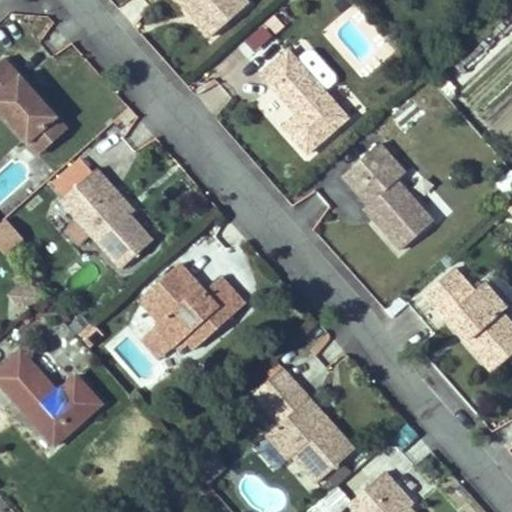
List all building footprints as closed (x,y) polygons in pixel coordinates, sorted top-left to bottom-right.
[(178,0),(207,31),(240,0),(178,0)] [(257,55),(273,34),(258,23),(243,44),(257,55)] [(351,117),(291,50),(264,74),(300,114),(286,126),(310,153),(351,117)] [(0,63),(0,116),(28,147),(57,119),(2,61),(0,63)] [(57,119),(28,147),(38,158),(68,131),(57,119)] [(377,218),(404,248),(436,220),(400,180),(408,173),(382,143),(346,175),(371,204),(381,214),(377,218)] [(93,237),(124,270),(154,242),(130,216),(110,195),(115,191),(96,171),(62,204),(79,222),(82,226),(93,237)] [(135,212),(115,191),(110,195),(130,216),(135,212)] [(381,214),(371,204),(368,207),(377,218),(381,214)] [(82,226),(79,222),(67,233),(81,249),(93,237),(82,226)] [(221,312),(231,322),(247,307),(223,280),(207,295),(181,267),(141,303),(162,325),(157,330),(177,351),(188,341),(198,352),(213,338),(203,327),(221,312)] [(456,267),(426,293),(448,317),(452,313),(474,337),(469,341),(495,370),(511,355),(511,320),(504,311),(509,307),(486,281),(476,290),(456,267)] [(46,297),(30,279),(13,295),(28,313),(46,297)] [(213,338),(231,322),(221,312),(203,327),(213,338)] [(452,313),(448,317),(469,341),(474,337),(452,313)] [(94,323),(80,336),(92,349),(106,336),(94,323)] [(60,392),(23,351),(0,372),(0,382),(57,446),(104,404),(79,375),(60,392)] [(255,395),(267,408),(295,383),(283,370),(255,395)] [(310,400),(295,383),(267,408),(282,423),(267,436),(290,460),(294,457),(318,484),(355,450),(330,422),(326,427),(305,403),(310,400)] [(330,422),(310,400),(305,403),(326,427),(330,422)] [(194,464),(209,482),(227,466),(211,448),(194,464)] [(396,484),(385,471),(349,504),(356,511),(413,511),(410,508),(391,488),(396,484)] [(414,504),(396,484),(391,488),(410,508),(414,504)] [(333,511),(348,505),(340,490),(326,498),(333,511)] [(147,511),(171,511),(161,500),(147,511)]
